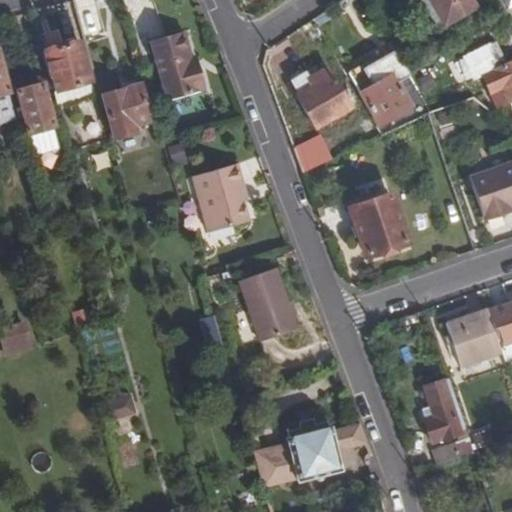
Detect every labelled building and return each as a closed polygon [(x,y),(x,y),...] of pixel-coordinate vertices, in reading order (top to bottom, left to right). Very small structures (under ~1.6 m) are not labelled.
[(475,8),(470,0),(425,0),(441,27),(475,8)] [(153,43),(170,102),(207,91),(201,69),(196,70),(193,59),(186,33),(153,43)] [(44,53),(55,92),(74,87),(92,83),(80,43),(44,53)] [(511,64),(507,67),(495,43),(462,59),(474,83),(484,78),(489,89),(511,78),(511,64)] [(348,74),(378,128),(409,111),(405,102),(418,94),(395,53),(382,60),(380,56),(348,74)] [(0,95),(9,92),(0,58),(0,95)] [(347,103),(324,61),(304,72),(307,79),(294,86),(292,87),(310,123),(347,103)] [(304,72),(299,66),(287,72),(294,86),(307,79),(304,72)] [(511,100),(511,78),(489,89),(491,94),(502,91),(509,102),(511,100)] [(16,91),(27,135),(29,134),(49,129),(53,128),(41,84),(16,91)] [(55,92),(59,109),(79,105),(74,87),(55,92)] [(101,97),(113,140),(137,135),(134,128),(151,123),(142,87),(101,97)] [(509,102),(502,91),(491,94),(497,108),(509,102)] [(431,116),(426,107),(416,113),(421,121),(428,117),(431,116)] [(29,134),(31,142),(38,140),(40,143),(52,139),(49,129),(29,134)] [(335,160),(323,138),(294,150),(304,175),(335,160)] [(511,162),(469,177),(484,221),(504,214),(502,210),(510,208),(511,206),(511,162)] [(239,165),(194,179),(210,234),(250,222),(244,201),(240,186),(244,185),(239,165)] [(244,185),(240,186),(244,201),(248,199),(244,185)] [(1,201),(7,219),(36,211),(31,194),(1,201)] [(390,198),(350,211),(366,257),(406,243),(390,198)] [(276,269),(238,282),(260,342),(298,329),(276,269)] [(511,304),(487,314),(499,346),(503,345),(511,341),(511,304)] [(499,346),(487,314),(448,327),(461,366),(501,353),(499,346)] [(201,320),(210,350),(223,346),(215,317),(201,320)] [(0,331),(0,355),(19,350),(18,347),(28,343),(23,325),(0,331)] [(511,360),(511,341),(503,345),(508,362),(511,360)] [(474,455),(449,382),(424,392),(432,421),(423,424),(431,446),(453,439),(456,446),(460,460),(474,455)] [(254,453),(265,491),(297,482),(298,485),(342,474),(341,470),(355,467),(353,459),(349,461),(347,451),(370,445),(362,424),(332,433),(330,427),(285,438),(288,445),(254,453)] [(456,446),(431,455),(436,468),(460,460),(456,446)]
